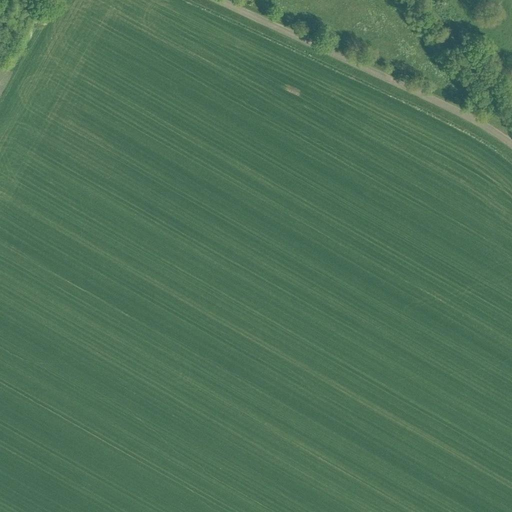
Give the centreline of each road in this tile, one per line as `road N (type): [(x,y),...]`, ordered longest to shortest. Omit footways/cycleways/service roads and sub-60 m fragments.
road 1 (unclassified): [(511,144),(217,0)]
road 2 (track): [(509,142),(494,93),(424,0)]
